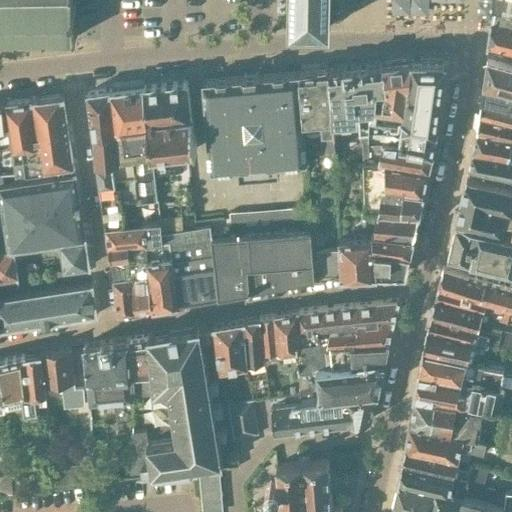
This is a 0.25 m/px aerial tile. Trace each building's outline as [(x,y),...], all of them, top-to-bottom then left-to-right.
[(0,0),(0,35),(75,34),(74,0),(0,0)] [(291,0),(291,25),(330,25),(330,0),(291,0)] [(511,7),(494,4),(493,15),(511,19),(511,7)] [(511,44),(511,19),(493,15),(492,18),(489,38),(511,44)] [(511,59),(489,53),(487,67),(511,73),(511,59)] [(398,140),(413,59),(384,62),(387,84),(378,86),(376,104),(376,106),(394,109),(392,121),(370,118),(369,127),(360,128),(360,134),(364,144),(364,158),(368,158),(369,137),(382,138),(398,140)] [(415,59),(413,59),(398,140),(397,143),(432,150),(445,65),(440,59),(415,59)] [(376,104),(378,86),(387,84),(384,62),(329,67),(334,129),(352,127),(351,117),(358,116),(357,106),(376,104)] [(334,129),(329,67),(301,70),(306,129),(323,127),(323,132),(321,133),(322,150),(324,150),(324,162),(337,161),(334,129)] [(511,73),(487,67),(485,80),(511,87),(511,73)] [(306,129),(301,70),(300,70),(299,70),(202,78),(211,168),(239,165),(239,174),(279,171),(279,162),(306,159),(304,131),(306,131),(306,129)] [(197,148),(188,79),(145,84),(152,153),(197,148)] [(483,97),(483,98),(511,104),(511,87),(485,80),(483,97)] [(152,153),(145,84),(111,87),(115,121),(120,157),(113,158),(115,181),(118,181),(121,198),(137,197),(138,202),(158,199),(152,153)] [(115,121),(111,87),(89,90),(93,124),(115,121)] [(68,127),(63,91),(35,95),(40,131),(68,127)] [(40,131),(35,95),(7,99),(12,136),(40,131)] [(511,104),(483,98),(481,111),(511,119),(511,104)] [(12,136),(7,99),(0,100),(0,147),(13,145),(12,136)] [(511,119),(481,111),(478,127),(511,135),(511,119)] [(120,157),(115,121),(93,124),(106,224),(124,222),(121,198),(118,181),(115,181),(113,158),(120,157)] [(73,163),(68,127),(40,131),(12,136),(13,145),(17,171),(25,170),(40,168),(73,163)] [(511,135),(478,127),(474,149),(511,155),(511,145),(511,146),(511,144),(511,135)] [(429,166),(432,150),(397,143),(398,140),(382,138),(379,158),(429,166)] [(511,155),(474,149),(470,165),(511,174),(511,155)] [(425,182),(429,166),(379,158),(368,158),(364,158),(365,173),(425,182)] [(85,238),(76,172),(0,183),(0,186),(9,250),(15,249),(59,242),(85,238)] [(419,211),(425,182),(365,173),(366,208),(370,208),(419,211)] [(511,268),(511,186),(467,176),(456,221),(504,231),(508,218),(511,219),(511,232),(506,231),(498,265),(511,268)] [(414,235),(419,211),(370,208),(371,231),(373,232),(412,235),(414,235)] [(163,239),(162,231),(161,220),(124,222),(106,224),(109,243),(147,240),(163,239)] [(377,272),(375,249),(373,233),(365,234),(364,221),(355,221),(355,234),(345,235),(346,272),(377,272)] [(498,265),(506,231),(504,231),(456,221),(448,253),(498,265)] [(219,293),(212,235),(210,224),(162,231),(163,239),(170,239),(178,300),(219,293)] [(318,275),(314,249),(313,228),(262,231),(267,285),(315,276),(318,275)] [(267,285),(262,231),(212,235),(219,293),(267,285)] [(410,251),(412,235),(373,232),(373,233),(375,249),(410,251)] [(89,265),(85,238),(59,242),(63,269),(89,265)] [(170,239),(163,239),(147,240),(148,258),(154,304),(178,300),(170,239)] [(131,261),(148,258),(147,240),(109,243),(118,310),(136,307),(131,261)] [(340,248),(314,249),(318,275),(322,275),(322,274),(341,272),(340,248)] [(0,278),(19,276),(15,249),(9,250),(0,251),(0,278)] [(406,271),(410,251),(375,249),(377,272),(406,271)] [(154,304),(148,258),(131,261),(136,307),(154,304)] [(460,290),(465,270),(443,264),(438,284),(460,290)] [(475,294),(481,274),(465,270),(460,290),(475,294)] [(490,298),(495,278),(481,274),(475,294),(490,298)] [(511,301),(506,300),(511,283),(495,278),(490,298),(505,302),(502,314),(511,316),(511,301)] [(0,327),(96,314),(92,283),(0,295),(0,327)] [(505,302),(490,298),(475,294),(460,290),(438,284),(431,312),(479,325),(492,328),(496,312),(502,314),(505,302)] [(398,298),(353,302),(356,341),(389,339),(398,298)] [(356,341),(353,302),(323,305),(326,325),(330,325),(330,328),(329,337),(328,343),(356,341)] [(326,325),(323,305),(309,306),(288,310),(275,312),(279,360),(297,358),(296,346),(298,346),(297,339),(319,337),(318,326),(326,325)] [(279,360),(275,312),(261,315),(266,363),(279,360)] [(478,331),(479,325),(431,312),(428,324),(476,336),(476,337),(505,345),(511,346),(511,333),(501,331),(499,336),(478,331)] [(266,363),(261,315),(245,318),(249,361),(257,360),(259,377),(268,375),(266,363)] [(249,361),(245,318),(213,323),(219,368),(249,362),(249,361)] [(209,349),(214,349),(210,324),(149,333),(153,389),(170,386),(178,438),(153,442),(151,430),(132,433),(130,473),(198,467),(197,463),(210,461),(211,467),(219,467),(223,466),(218,434),(227,433),(226,424),(217,425),(214,410),(224,409),(222,399),(213,400),(210,386),(220,385),(218,375),(209,376),(206,361),(211,360),(209,349)] [(476,336),(428,324),(424,346),(473,357),(473,356),(478,357),(502,361),(505,345),(476,337),(476,336)] [(153,389),(149,333),(132,336),(135,392),(153,389)] [(135,392),(132,336),(84,343),(89,401),(114,399),(118,419),(133,418),(135,392)] [(298,346),(296,346),(297,358),(299,372),(300,386),(302,396),(377,388),(389,339),(356,341),(328,343),(329,337),(319,338),(319,337),(297,339),(298,346)] [(71,345),(41,349),(46,382),(61,380),(62,384),(76,382),(71,345)] [(501,386),(505,366),(477,360),(478,357),(473,356),(473,357),(424,346),(419,369),(496,385),(501,386)] [(46,382),(41,349),(26,351),(22,352),(32,419),(39,418),(35,392),(46,391),(46,382)] [(32,419),(22,352),(0,358),(0,372),(6,398),(5,408),(24,405),(25,420),(32,419)] [(492,407),(496,385),(419,369),(414,393),(410,421),(478,436),(481,420),(480,420),(482,410),(461,405),(459,411),(455,410),(457,401),(465,402),(465,401),(492,407)] [(371,418),(377,390),(377,388),(302,396),(302,399),(272,403),(275,429),(371,418)] [(259,432),(254,397),(228,400),(235,436),(259,432)] [(511,410),(508,410),(500,443),(511,445),(511,442),(511,410)] [(487,439),(478,436),(410,421),(406,444),(458,456),(470,458),(472,447),(484,450),(487,439)] [(456,466),(458,456),(406,444),(402,460),(454,473),(468,477),(470,470),(456,466)] [(342,511),(342,506),(333,507),(328,458),(310,460),(309,454),(299,455),(298,461),(277,463),(278,478),(270,479),(266,483),(266,489),(271,493),(279,492),(281,511),(342,511)] [(450,491),(454,473),(402,460),(399,478),(431,486),(450,491)] [(93,462),(52,465),(54,482),(94,477),(93,462)] [(199,468),(203,510),(216,509),(223,509),(219,467),(211,467),(199,468)] [(415,511),(424,511),(431,486),(399,478),(399,479),(393,507),(394,508),(394,507),(415,511)] [(456,511),(461,493),(450,491),(431,486),(424,511),(456,511)] [(511,511),(511,488),(506,488),(506,496),(504,495),(504,504),(496,502),(493,511),(511,511)] [(467,511),(472,496),(461,493),(456,511),(467,511)] [(481,511),(485,499),(472,496),(467,511),(481,511)] [(493,511),(496,502),(485,499),(481,511),(493,511)]
